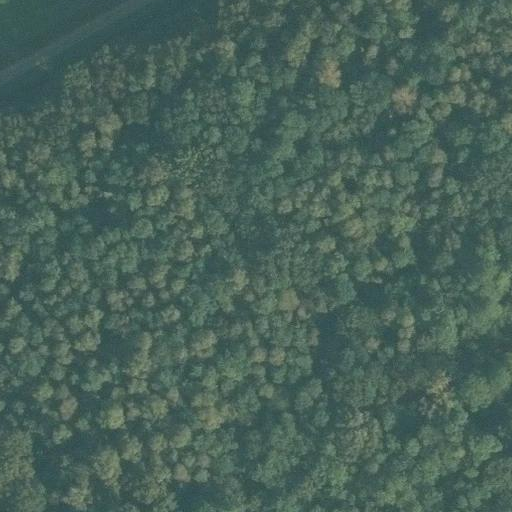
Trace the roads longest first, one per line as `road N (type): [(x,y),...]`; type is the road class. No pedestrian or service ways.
road 1 (track): [(184,511),(511,193)]
road 2 (track): [(135,0),(0,76)]
